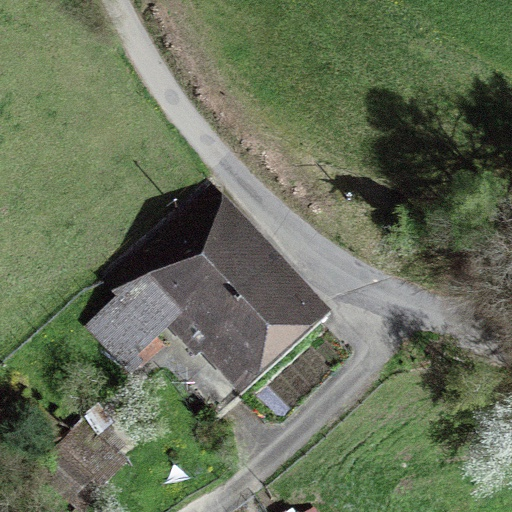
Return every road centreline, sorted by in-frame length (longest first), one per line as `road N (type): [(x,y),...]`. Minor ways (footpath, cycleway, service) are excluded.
road 1 (unclassified): [(115,0),(181,112),(275,216),(392,293),(511,338)]
road 2 (track): [(392,293),(337,391),(194,511)]
